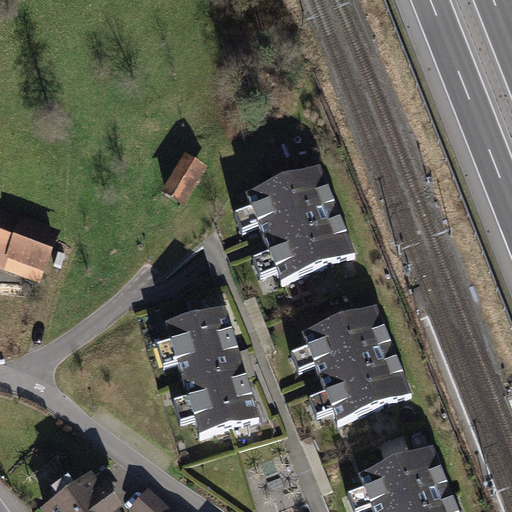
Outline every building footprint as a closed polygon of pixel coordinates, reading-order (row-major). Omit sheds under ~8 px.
[(201,171),(185,161),(167,193),(182,202),(201,171)] [(320,171),(247,200),(264,242),(282,288),(355,259),(320,171)] [(21,226),(0,218),(0,264),(6,267),(6,269),(36,280),(42,266),(43,266),(54,238),(21,226)] [(276,352),(254,299),(244,303),(266,356),(276,352)] [(376,311),(303,340),(322,388),(338,428),(411,399),(376,311)] [(225,312),(166,330),(200,441),(259,423),(241,365),(225,312)] [(311,439),(301,443),(323,496),(333,492),(311,439)] [(456,511),(433,451),(360,480),(372,511),(456,511)] [(90,482),(49,511),(116,511),(118,511),(111,501),(105,493),(100,497),(90,482)] [(165,511),(149,496),(134,511),(165,511)]
